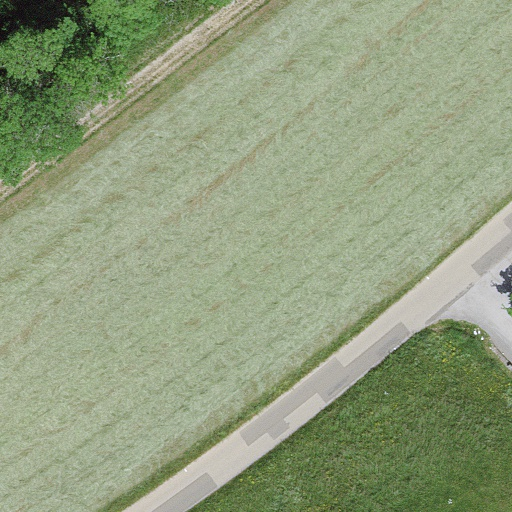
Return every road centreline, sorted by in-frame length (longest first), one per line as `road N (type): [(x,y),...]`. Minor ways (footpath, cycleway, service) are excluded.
road 1 (unclassified): [(116,511),(511,211)]
road 2 (track): [(246,0),(0,189)]
